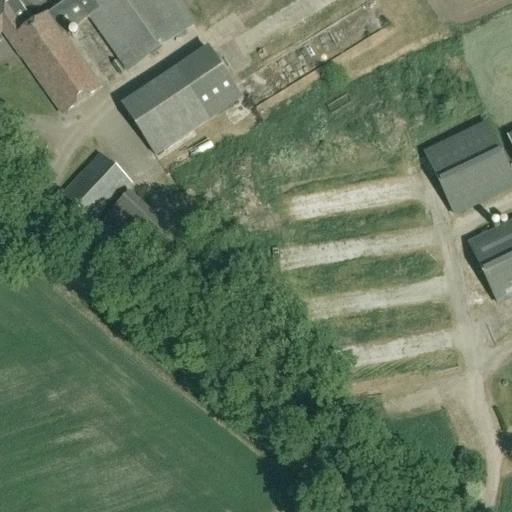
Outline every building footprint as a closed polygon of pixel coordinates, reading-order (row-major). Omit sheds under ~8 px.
[(193,25),(175,0),(68,0),(49,14),(49,13),(34,24),(16,0),(11,0),(4,5),(3,5),(0,7),(0,30),(1,29),(22,58),(22,57),(63,114),(62,115),(102,88),(101,87),(100,87),(63,36),(89,17),(128,71),(193,25)] [(209,121),(176,69),(119,105),(155,157),(209,121)] [(511,177),(486,124),(425,153),(456,216),(511,188),(511,177)] [(130,185),(98,156),(61,196),(93,225),(130,185)] [(128,198),(103,225),(138,258),(163,231),(128,198)] [(511,223),(469,245),(498,305),(511,298),(511,223)]
